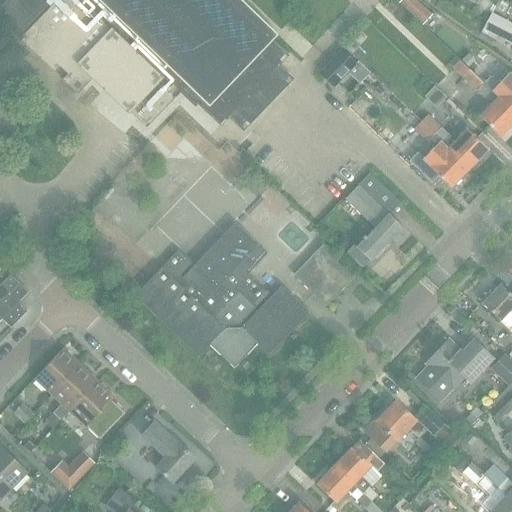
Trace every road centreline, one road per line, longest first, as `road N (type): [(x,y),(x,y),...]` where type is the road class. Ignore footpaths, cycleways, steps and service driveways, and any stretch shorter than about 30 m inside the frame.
road 1 (unclassified): [(247,470),(468,241),(511,207)]
road 2 (unclassified): [(247,470),(68,303)]
